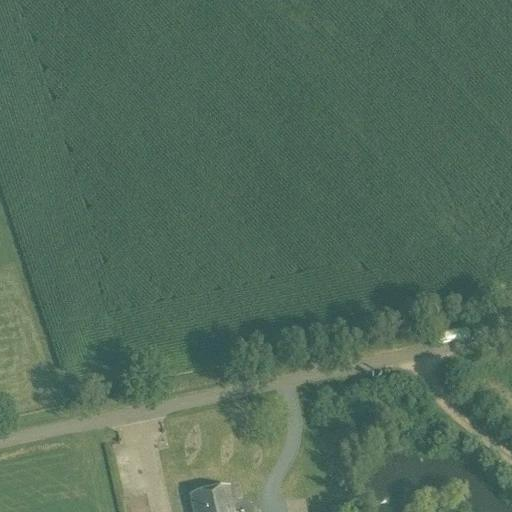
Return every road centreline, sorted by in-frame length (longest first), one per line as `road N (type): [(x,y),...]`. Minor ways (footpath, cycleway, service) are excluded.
road 1 (unclassified): [(0,440),(511,332)]
road 2 (track): [(419,351),(449,408),(511,460)]
